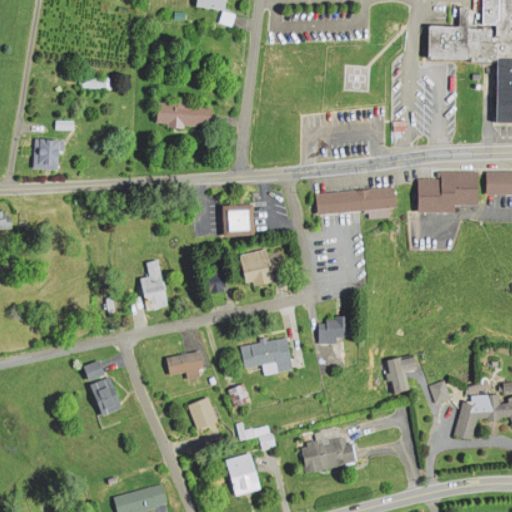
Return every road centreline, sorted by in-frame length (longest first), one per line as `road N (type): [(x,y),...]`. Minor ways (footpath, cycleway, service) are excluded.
road 1 (residential): [(0,187),(511,150)]
road 2 (residential): [(0,362),(307,293),(285,171)]
road 3 (residential): [(35,0),(8,187)]
road 4 (residential): [(127,335),(140,394),(193,511)]
road 5 (residential): [(239,173),(259,0)]
road 6 (secondary): [(511,480),(354,511)]
